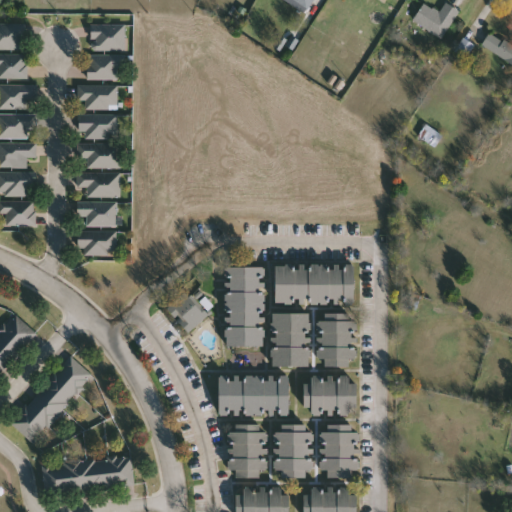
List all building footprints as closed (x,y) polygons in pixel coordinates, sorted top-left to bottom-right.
[(314,0),(308,11),(291,0),(314,0)] [(414,20),(425,3),(440,13),(447,3),(461,12),(442,39),(414,20)] [(0,25),(27,25),(27,50),(0,50),(0,25)] [(126,25),(126,50),(91,50),(91,25),(126,25)] [(511,44),(511,64),(483,45),(492,31),(511,44)] [(0,79),(0,54),(28,54),(28,79),(0,79)] [(125,68),(119,68),(119,80),(89,80),(89,55),(125,55),(125,68)] [(0,85),(37,85),(37,100),(28,100),(28,109),(0,109),(0,85)] [(79,86),(119,86),(119,109),(86,109),(86,101),(79,101),(79,86)] [(0,139),(0,114),(37,114),(37,130),(28,130),(28,139),(0,139)] [(86,138),(86,132),(79,132),(79,115),(118,115),(118,138),(86,138)] [(436,147),(420,136),(428,125),(444,136),(436,147)] [(0,168),(0,143),(37,143),(37,159),(28,159),(28,168),(0,168)] [(78,159),(78,144),(122,144),(122,168),(88,168),(88,159),(78,159)] [(0,197),(0,172),(36,172),(36,197),(0,197)] [(78,188),(78,173),(121,173),(121,197),(88,197),(88,188),(78,188)] [(0,214),(0,201),(36,201),(36,226),(7,226),(7,214),(0,214)] [(118,226),(87,226),(87,218),(78,218),(77,202),(117,201),(118,226)] [(86,254),(86,249),(78,249),(78,231),(118,231),(118,254),(86,254)] [(352,262),(352,302),(273,302),(274,261),(352,262)] [(225,265),(264,265),(263,345),(225,345),(225,265)] [(167,309),(189,292),(208,317),(186,334),(167,309)] [(271,365),(271,311),(309,311),(309,365),(271,365)] [(355,357),(349,357),(348,364),(316,364),(316,311),(355,311),(355,357)] [(39,336),(0,375),(0,333),(18,315),(39,336)] [(94,376),(34,444),(11,424),(71,356),(94,376)] [(216,413),(217,373),(287,373),(287,414),(216,413)] [(354,381),(354,414),(302,413),(303,375),(348,375),(348,381),(354,381)] [(350,422),(350,429),(358,429),(358,475),(320,475),(320,422),(350,422)] [(227,423),(266,423),(266,475),(227,475),(227,423)] [(310,423),(310,475),(274,475),(274,423),(310,423)] [(135,487),(48,494),(46,463),(133,457),(135,487)] [(353,484),(353,511),(302,511),(302,485),(353,484)] [(234,511),(234,485),(287,485),(287,511),(234,511)]
